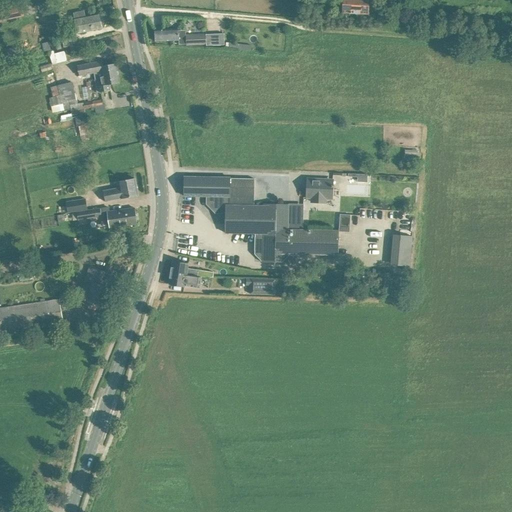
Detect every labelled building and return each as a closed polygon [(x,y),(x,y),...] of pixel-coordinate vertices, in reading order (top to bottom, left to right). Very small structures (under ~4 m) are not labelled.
[(342,0),(342,12),(368,14),(369,0),(342,0)] [(73,13),(74,20),(77,33),(102,28),(99,15),(85,18),(84,11),(73,13)] [(155,41),(179,40),(178,29),(154,29),(155,41)] [(206,34),(186,35),(186,44),(186,45),(206,44),(206,45),(224,45),(224,33),(206,33),(206,34)] [(62,37),(64,45),(77,42),(76,34),(62,37)] [(50,38),(54,51),(61,49),(57,36),(50,38)] [(63,49),(48,53),(51,64),(66,60),(63,49)] [(94,73),(95,77),(118,73),(116,63),(103,66),(102,61),(77,66),(79,75),(94,73)] [(118,73),(95,77),(96,79),(94,80),(95,87),(96,87),(97,92),(110,90),(109,85),(120,83),(118,73)] [(59,104),(69,102),(72,115),(74,115),(76,126),(85,125),(82,113),(85,112),(84,109),(102,105),(101,98),(91,101),(89,87),(90,87),(89,81),(86,82),(87,87),(82,87),(84,100),(88,99),(88,101),(84,102),(83,102),(78,103),(77,100),(76,100),(72,82),(51,87),(53,97),(49,97),(52,109),(60,107),(59,104)] [(352,173),(352,176),(357,176),(357,181),(367,182),(367,174),(352,173)] [(288,254),(338,255),(339,230),(303,229),(288,229),(288,216),(288,204),(264,204),(264,205),(254,205),(254,178),(230,178),(230,177),(184,177),(184,196),(206,196),(206,202),(217,213),(226,213),(225,233),(255,233),(254,254),(263,262),(281,262),(288,256),(288,254)] [(103,191),(105,201),(122,198),(122,199),(138,196),(135,178),(118,181),(120,188),(103,191)] [(312,197),(312,202),(326,202),(327,198),(332,198),(332,187),(333,187),(333,185),(332,185),(333,180),(308,179),(307,197),(312,197)] [(86,198),(66,201),(68,213),(76,211),(87,209),(86,198)] [(87,209),(76,211),(78,220),(102,216),(101,214),(100,208),(87,210),(87,209)] [(107,212),(109,228),(137,224),(135,208),(107,212)] [(339,226),(350,227),(350,215),(340,214),(339,226)] [(303,217),(288,216),(288,229),(303,229),(303,217)] [(173,261),(171,273),(196,276),(201,277),(212,277),(213,273),(197,270),(187,269),(188,263),(173,261)] [(107,286),(100,284),(104,272),(92,268),(88,280),(92,282),(85,304),(101,309),(104,301),(102,300),(107,286)] [(171,273),(169,284),(185,287),(185,286),(199,288),(201,277),(196,276),(171,273)] [(274,294),(275,279),(246,278),(246,285),(250,285),(250,294),(274,294)] [(59,300),(0,308),(0,332),(63,324),(59,300)]
